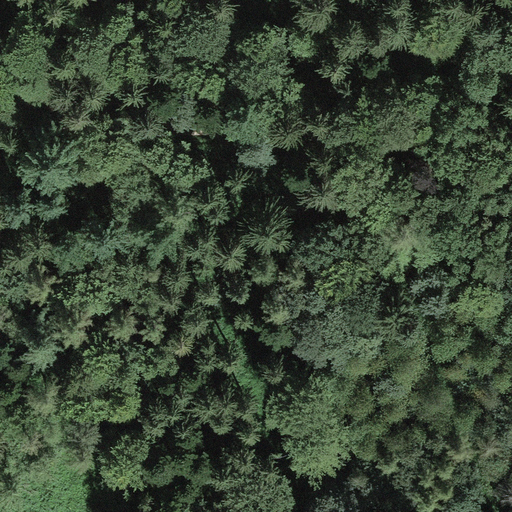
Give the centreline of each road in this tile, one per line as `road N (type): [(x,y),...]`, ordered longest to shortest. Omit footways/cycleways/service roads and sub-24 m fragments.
road 1 (track): [(99,124),(511,136)]
road 2 (track): [(99,124),(158,489)]
road 3 (track): [(85,0),(99,124)]
